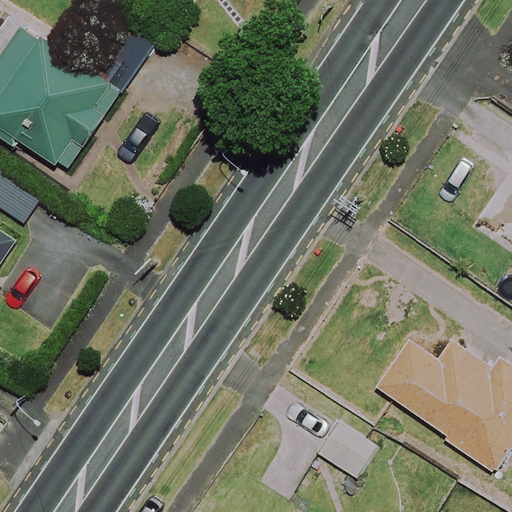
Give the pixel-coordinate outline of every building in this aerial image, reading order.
[(159,37),(118,11),(85,64),(28,27),(0,71),(0,128),(72,174),(159,37)] [(0,164),(0,205),(28,224),(47,195),(0,164)] [(0,286),(28,244),(0,225),(0,286)] [(443,362),(415,341),(382,383),(497,471),(511,450),(511,360),(500,373),(458,341),(443,362)] [(381,447),(343,422),(323,452),(361,477),(381,447)]
